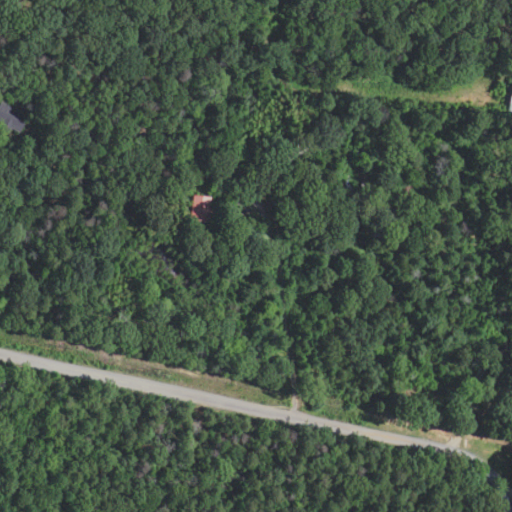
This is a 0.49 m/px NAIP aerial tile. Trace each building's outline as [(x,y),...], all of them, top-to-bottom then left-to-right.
[(17,81),(12,88),(6,84),(11,76),(17,81)] [(33,96),(26,105),(16,96),(23,87),(33,96)] [(9,133),(0,127),(0,122),(1,120),(0,119),(0,103),(1,102),(28,116),(20,131),(12,127),(9,133)] [(293,167),(284,153),(302,141),(311,156),(293,167)] [(315,182),(303,187),(301,180),(312,176),(315,182)] [(420,205),(399,199),(404,180),(425,186),(420,205)] [(207,223),(189,220),(193,195),(211,197),(209,208),(214,209),(213,220),(208,219),(207,223)] [(378,210),(353,216),(352,211),(377,205),(378,210)]
